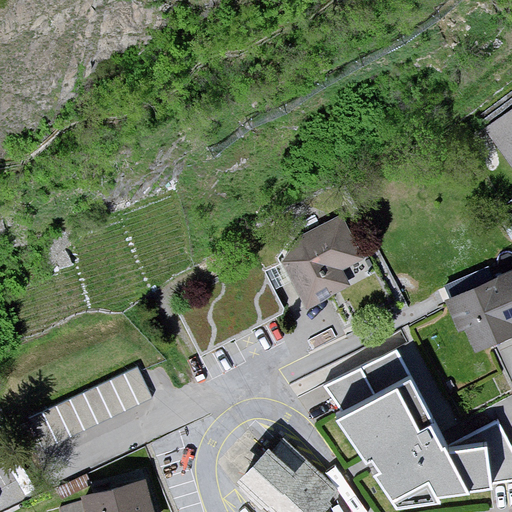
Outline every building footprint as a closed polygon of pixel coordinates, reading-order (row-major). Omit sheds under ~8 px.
[(511,107),(488,125),(511,162),(511,107)] [(281,259),(306,307),(351,284),(343,269),(364,258),(342,214),(299,235),(281,259)] [(200,355),(283,312),(285,307),(259,260),(172,302),(200,355)] [(511,267),(446,297),(449,305),(458,329),(466,326),(475,348),(487,344),(511,332),(511,267)] [(438,489),(511,476),(511,450),(498,422),(449,446),(398,345),(325,385),(343,410),(337,413),(365,456),(371,453),(379,464),(373,467),(377,474),(397,504),(441,497),(440,494),(438,489)] [(151,398),(136,367),(29,417),(43,449),(151,398)] [(300,471),(266,506),(270,509),(272,511),(322,511),(332,502),(328,498),(338,487),(283,436),(272,447),(300,471)] [(268,443),(236,477),(266,506),(300,471),(272,447),(268,443)] [(86,473),(56,487),(61,499),(92,485),(86,473)] [(154,511),(145,476),(80,493),(82,500),(85,511),(154,511)] [(85,511),(82,500),(58,507),(59,511),(85,511)]
